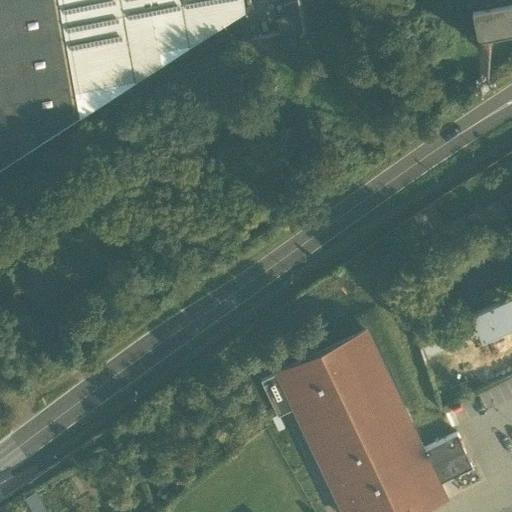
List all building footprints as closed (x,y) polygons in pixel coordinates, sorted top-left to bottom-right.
[(0,0),(0,165),(82,113),(61,0),(0,0)] [(244,0),(61,0),(82,113),(247,9),(244,0)] [(511,26),(511,0),(491,0),(473,4),(479,33),(511,26)] [(233,42),(254,75),(292,51),(282,36),(309,28),(305,14),(277,22),(280,33),(233,42)] [(415,20),(400,23),(400,32),(403,40),(402,50),(419,46),(415,20)] [(398,56),(402,50),(403,40),(400,32),(395,27),(388,24),(380,23),(373,26),(367,31),(364,38),(363,45),(366,53),(370,58),(377,62),(385,63),(392,61),(398,56)] [(489,49),(492,46),(492,41),(489,38),(485,38),(481,41),(481,45),(484,49),(489,49)] [(481,332),(483,336),(511,322),(511,294),(472,312),(481,332)] [(425,357),(481,332),(472,312),(418,336),(425,357)] [(439,481),(422,446),(365,326),(278,368),(295,404),(345,511),(372,511),(373,511),(418,491),(421,497),(441,488),(438,481),(439,481)] [(0,353),(0,387),(16,377),(0,353)] [(295,404),(278,368),(261,376),(278,412),(295,404)] [(473,465),(457,430),(422,446),(439,481),(441,480),(473,465)] [(414,511),(448,496),(441,480),(439,481),(438,481),(441,488),(421,497),(418,491),(373,511),(414,511)]
